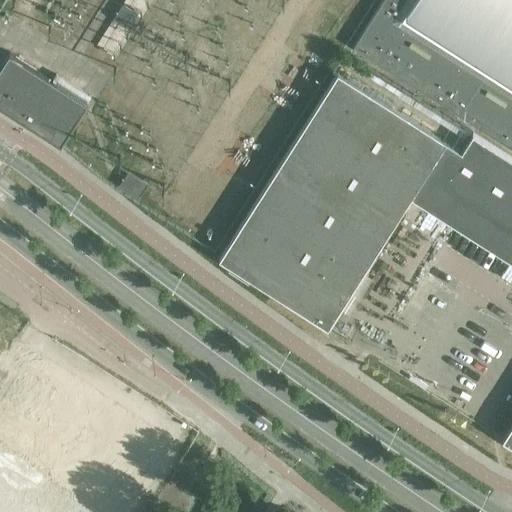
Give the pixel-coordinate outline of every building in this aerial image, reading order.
[(511,0),(383,0),(354,46),(511,147),(511,0)] [(133,31),(143,16),(123,3),(114,19),(133,31)] [(88,101),(10,51),(0,66),(0,104),(61,144),(88,101)] [(328,327),(411,196),(511,260),(511,157),(473,132),(461,150),(338,71),(219,258),(328,327)] [(139,197),(148,182),(129,170),(119,185),(139,197)] [(7,333),(0,344),(0,438),(113,511),(157,441),(131,425),(134,421),(32,356),(35,351),(7,333)] [(511,444),(511,423),(502,438),(511,444)]
